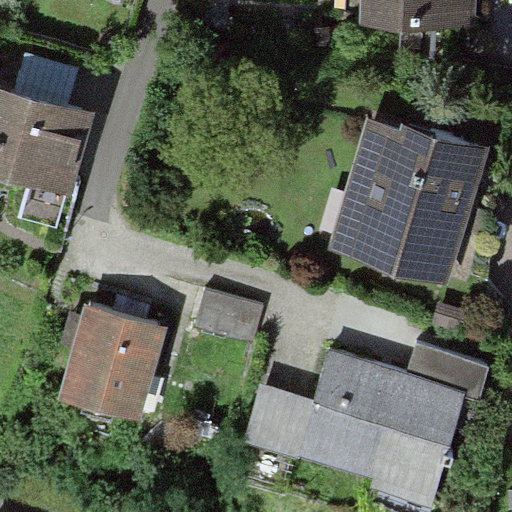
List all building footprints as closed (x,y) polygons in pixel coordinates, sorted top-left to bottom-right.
[(0,176),(73,198),(96,113),(6,89),(0,86),(0,176)] [(330,237),(441,268),(456,212),(475,144),(364,114),(330,237)] [(261,332),(268,295),(211,285),(205,322),(261,332)] [(64,393),(141,413),(165,322),(88,302),(81,328),(64,393)] [(367,488),(430,504),(454,413),(472,418),(488,357),(409,337),(402,363),(324,343),(295,455),(371,474),(367,488)]
